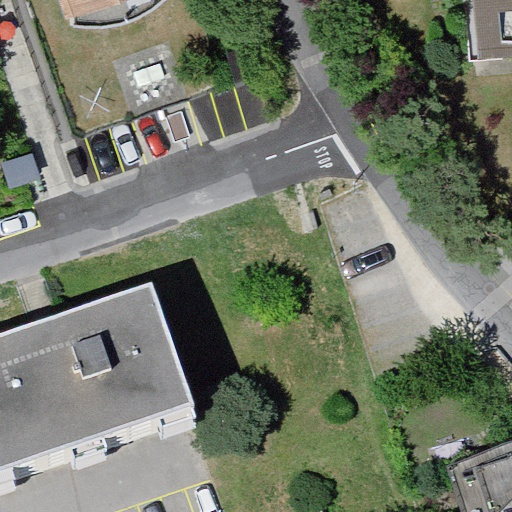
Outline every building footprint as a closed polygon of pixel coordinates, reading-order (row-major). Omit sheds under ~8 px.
[(68,0),(77,22),(120,25),(159,7),(164,0),(68,0)] [(511,0),(450,0),(456,61),(511,58),(511,0)] [(0,120),(22,113),(0,47),(0,120)] [(0,504),(191,446),(150,311),(0,356),(0,504)] [(511,511),(511,484),(436,498),(441,511),(511,511)]
